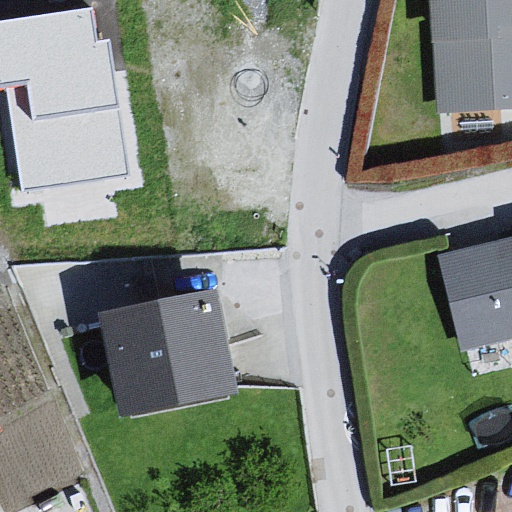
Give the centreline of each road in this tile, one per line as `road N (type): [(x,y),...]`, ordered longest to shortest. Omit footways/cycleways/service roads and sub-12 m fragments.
road 1 (residential): [(345,0),(318,142),(315,289),(349,511)]
road 2 (unknown): [(340,24),(116,48)]
